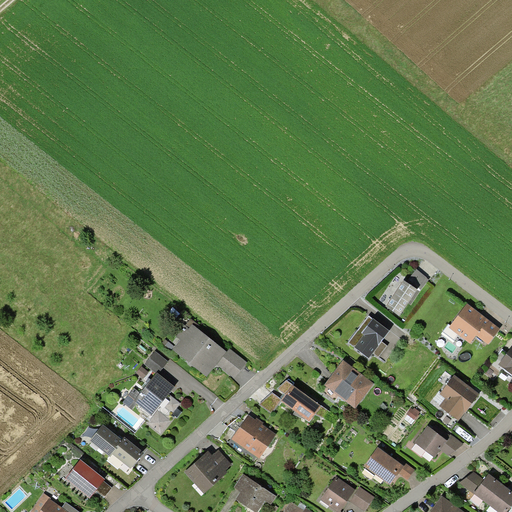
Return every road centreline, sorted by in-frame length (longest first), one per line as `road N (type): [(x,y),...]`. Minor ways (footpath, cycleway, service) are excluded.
road 1 (residential): [(135,494),(399,255),(429,256),(511,319)]
road 2 (residential): [(390,511),(511,416)]
